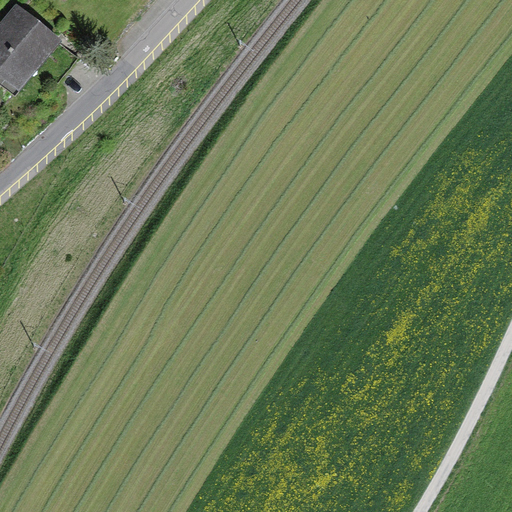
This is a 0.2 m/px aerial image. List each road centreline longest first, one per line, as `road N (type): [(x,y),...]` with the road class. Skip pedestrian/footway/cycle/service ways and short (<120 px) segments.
road 1 (residential): [(0,193),(201,0)]
road 2 (track): [(426,511),(511,346)]
